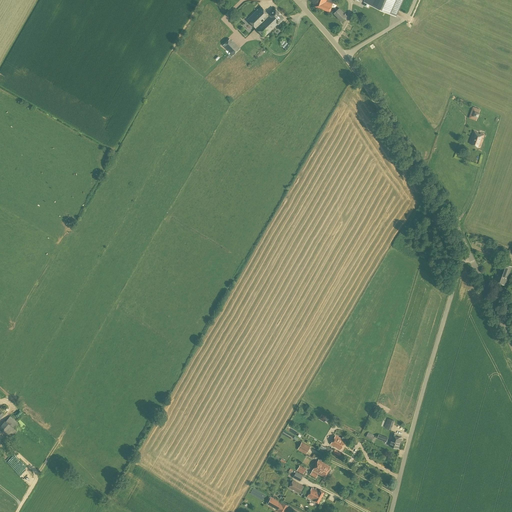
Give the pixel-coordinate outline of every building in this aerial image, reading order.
[(337,10),(335,9),(332,7),(333,4),(326,1),(326,0),(314,0),(313,5),(330,12),(330,11),(333,12),(334,13),(341,21),(346,16),(339,8),(337,10)] [(396,16),(399,10),(403,0),(364,0),(364,2),(396,16)] [(269,15),(260,7),(247,20),(264,37),(276,25),(284,18),(275,9),(269,15)] [(232,55),(240,48),(230,38),(227,41),(225,43),(223,45),(232,55)] [(478,118),(480,113),(479,113),(480,109),(473,107),(469,118),(476,121),(477,118),(478,118)] [(481,147),(484,135),(474,131),(469,143),(481,147)] [(505,286),(511,267),(500,262),(493,281),(505,286)] [(391,430),(394,420),(387,418),(384,428),(391,430)] [(0,428),(11,438),(17,431),(5,421),(0,426),(0,428)] [(399,449),(402,438),(396,436),(397,433),(392,432),(388,446),(399,449)] [(341,439),(335,435),(330,444),(340,450),(345,441),(346,438),(342,436),(341,439)] [(306,454),(310,447),(301,442),(297,450),(306,454)] [(330,456),(333,450),(327,447),(324,453),(330,456)] [(324,477),(330,467),(318,460),(312,471),(312,470),(309,474),(315,478),(318,474),(324,477)] [(303,474),(306,469),(299,465),(296,471),(303,474)] [(299,493),(303,486),(292,480),(288,487),(299,493)] [(319,492),(311,488),(307,496),(314,500),(313,500),(318,503),(324,492),(320,490),(319,492)] [(278,511),(284,511),(288,506),(270,496),(269,497),(267,500),(269,500),(267,504),(277,510),(276,511),(278,511)]
